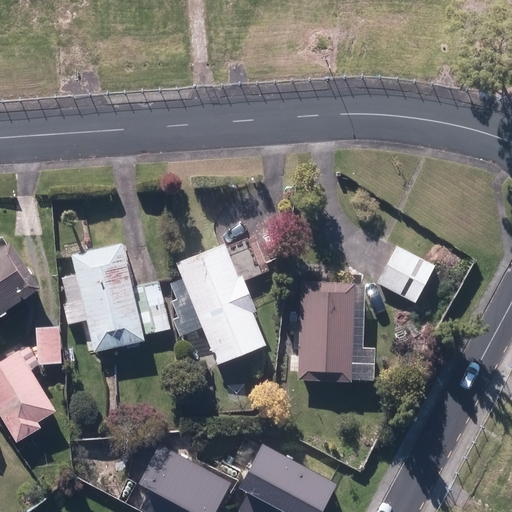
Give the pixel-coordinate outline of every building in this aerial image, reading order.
[(47,0),(47,1),(76,2),(76,36),(155,38),(155,22),(182,23),(182,0),(47,0)] [(330,0),(331,16),(351,15),(351,21),(406,19),(405,0),(330,0)] [(202,326),(218,363),(266,343),(251,309),(256,307),(245,280),(269,270),(253,234),(225,245),(223,242),(176,262),(184,280),(170,286),(176,301),(172,302),(179,318),(173,320),(180,336),(202,326)] [(0,247),(0,314),(1,316),(7,313),(5,308),(40,284),(10,240),(0,247)] [(84,301),(94,350),(145,339),(143,334),(169,329),(159,282),(133,288),(122,241),(73,252),(79,279),(63,283),(68,304),(84,301)] [(378,282),(415,302),(434,265),(398,245),(378,282)] [(297,379),(350,381),(350,378),(373,379),(374,346),(361,346),(364,282),(301,281),(297,379)] [(61,362),(60,325),(39,325),(40,363),(61,362)] [(22,349),(0,361),(0,411),(17,441),(42,426),(39,420),(57,409),(22,349)] [(254,353),(254,364),(265,363),(264,353),(254,353)] [(321,511),(337,483),(264,443),(239,487),(248,492),(238,511),(240,511),(321,511)] [(216,511),(232,482),(159,444),(138,483),(151,490),(141,508),(147,511),(216,511)]
